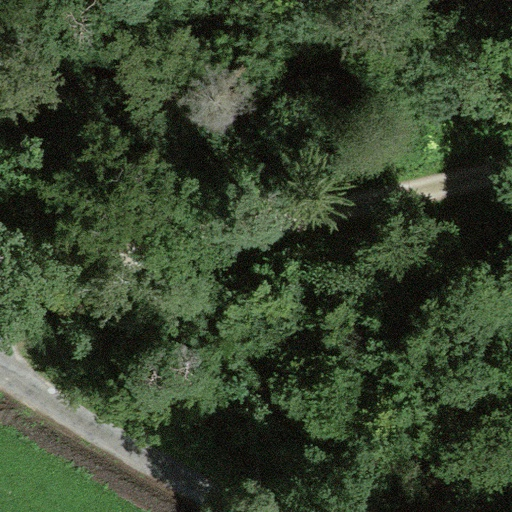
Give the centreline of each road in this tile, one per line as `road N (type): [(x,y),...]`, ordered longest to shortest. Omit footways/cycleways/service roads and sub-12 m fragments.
road 1 (track): [(0,285),(83,274),(374,201),(511,178)]
road 2 (residential): [(255,511),(0,361)]
